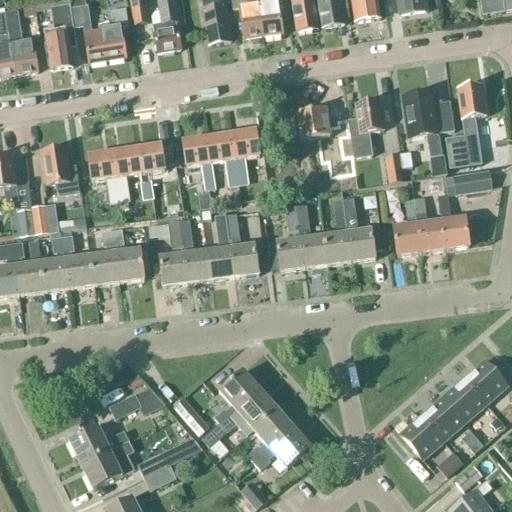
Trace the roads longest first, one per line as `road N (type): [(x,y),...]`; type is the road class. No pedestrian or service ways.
road 1 (residential): [(0,114),(511,39)]
road 2 (residential): [(0,366),(334,321)]
road 3 (residential): [(393,511),(362,472),(334,321)]
road 4 (residential): [(334,321),(503,296)]
road 5 (tertiary): [(54,511),(0,398)]
